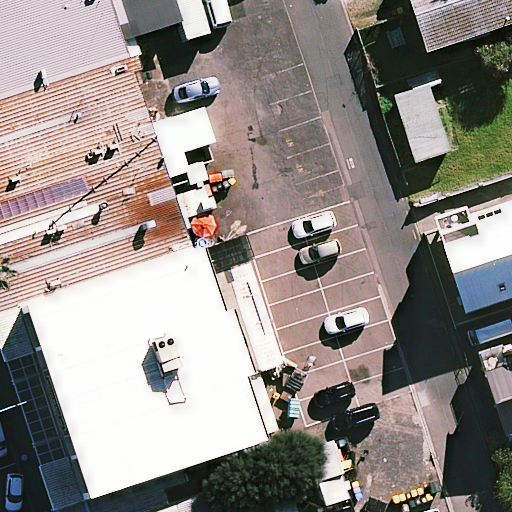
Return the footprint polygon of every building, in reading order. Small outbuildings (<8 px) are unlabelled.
[(0,0),(0,244),(19,304),(189,251),(109,0),(0,0)] [(511,0),(414,0),(429,46),(511,18),(511,0)] [(450,148),(429,84),(396,95),(416,159),(450,148)] [(511,194),(476,207),(474,202),(437,214),(468,307),(511,293),(511,194)] [(226,460),(271,445),(207,245),(19,304),(82,505),(162,479),(226,460)] [(511,341),(481,352),(506,431),(511,428),(511,341)] [(162,479),(82,505),(84,511),(228,511),(223,494),(172,510),(162,479)]
